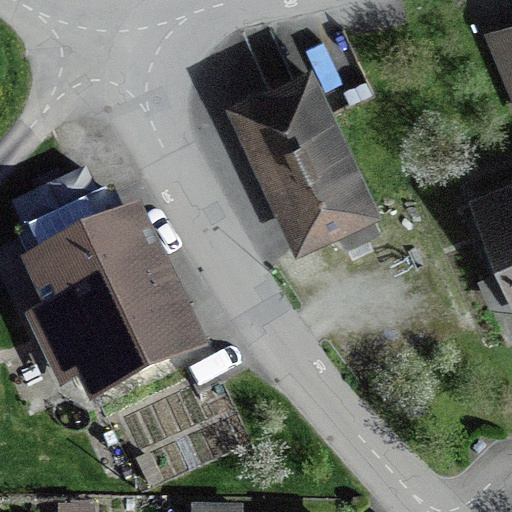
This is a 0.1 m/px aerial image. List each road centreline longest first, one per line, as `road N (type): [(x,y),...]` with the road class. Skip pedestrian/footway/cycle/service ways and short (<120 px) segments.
road 1 (residential): [(427,511),(248,295),(157,128),(99,57)]
road 2 (residential): [(99,57),(320,0)]
road 3 (residential): [(99,57),(0,176)]
